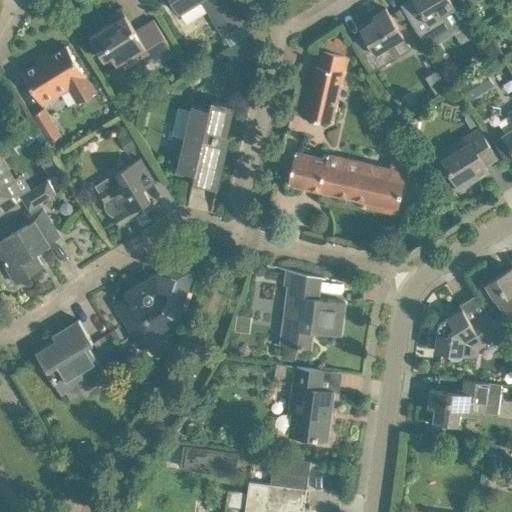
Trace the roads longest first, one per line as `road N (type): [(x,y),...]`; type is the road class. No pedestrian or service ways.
road 1 (residential): [(233,234),(178,223),(134,236),(51,299),(0,322)]
road 2 (residential): [(369,511),(398,311),(414,284)]
road 3 (residential): [(414,284),(385,264),(233,234)]
road 4 (residential): [(233,234),(278,52)]
